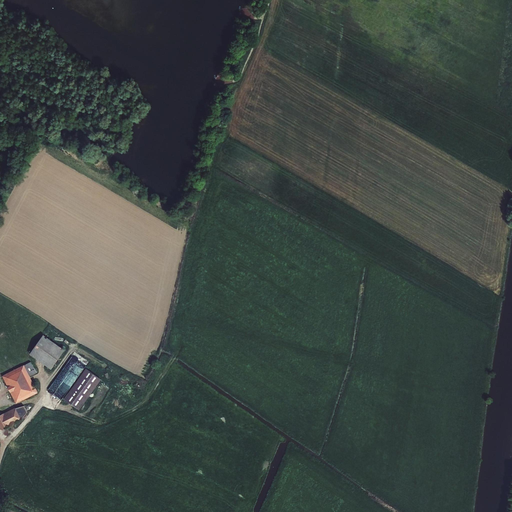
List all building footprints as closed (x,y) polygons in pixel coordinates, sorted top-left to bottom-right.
[(43,334),(30,354),(51,369),(65,350),(43,334)] [(65,369),(69,371),(54,394),(60,398),(65,389),(68,391),(85,365),(72,357),(65,369)] [(2,376),(16,403),(38,392),(30,376),(37,373),(31,361),(24,365),(2,376)] [(86,368),(64,399),(79,410),(101,379),(86,368)] [(10,426),(11,426),(22,420),(21,419),(27,412),(24,405),(16,408),(16,407),(4,413),(0,414),(0,427),(1,430),(10,426)]
